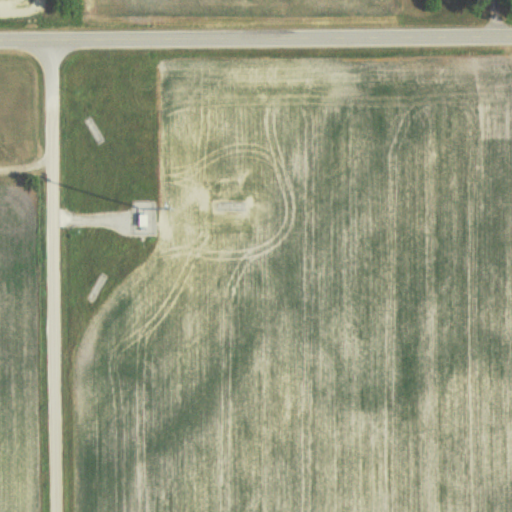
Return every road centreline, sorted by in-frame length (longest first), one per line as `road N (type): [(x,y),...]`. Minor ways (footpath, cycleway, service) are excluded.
road 1 (secondary): [(0,41),(511,38)]
road 2 (residential): [(57,511),(54,41)]
